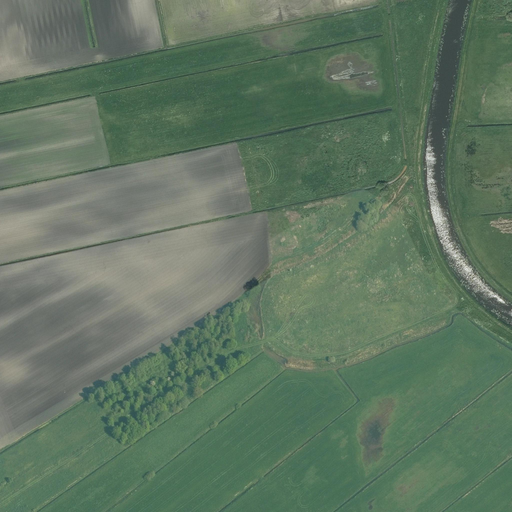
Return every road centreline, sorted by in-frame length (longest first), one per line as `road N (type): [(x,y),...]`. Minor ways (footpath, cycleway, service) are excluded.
road 1 (track): [(0,509),(238,346),(264,341),(292,355),(332,355),(462,306)]
road 2 (track): [(462,306),(469,301),(424,218),(418,166),(445,0)]
road 3 (track): [(511,300),(471,259),(451,214),(448,151),(472,0)]
